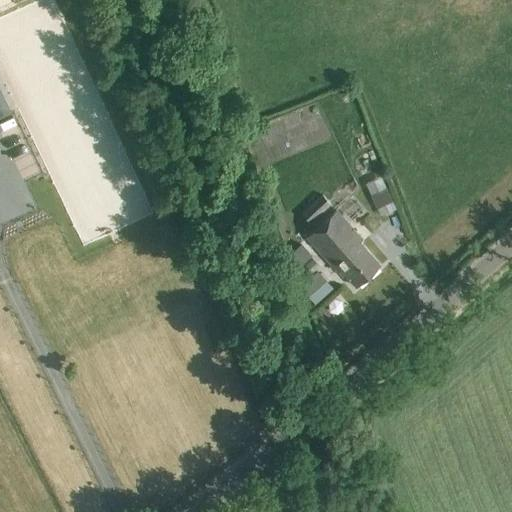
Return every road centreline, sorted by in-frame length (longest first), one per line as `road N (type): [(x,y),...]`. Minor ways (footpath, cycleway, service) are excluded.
road 1 (tertiary): [(201,511),(511,241)]
road 2 (track): [(120,511),(0,268)]
